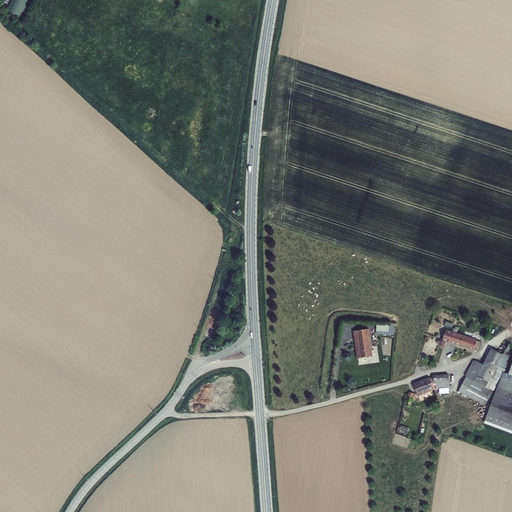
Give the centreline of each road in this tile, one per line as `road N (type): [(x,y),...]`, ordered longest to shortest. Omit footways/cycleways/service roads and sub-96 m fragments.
road 1 (secondary): [(254,344),(252,158),(272,0)]
road 2 (unclassified): [(259,413),(302,409),(455,364)]
road 3 (tertiary): [(69,511),(195,370)]
